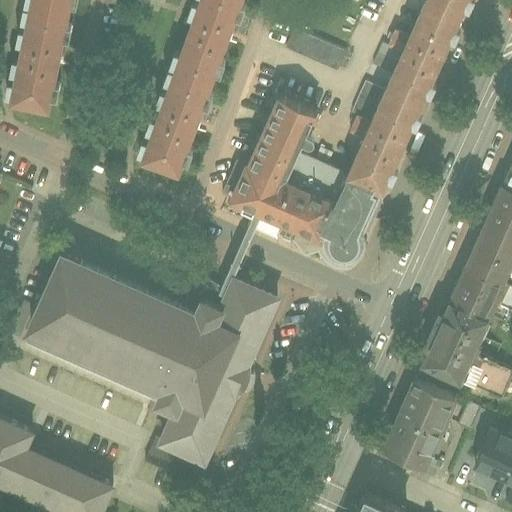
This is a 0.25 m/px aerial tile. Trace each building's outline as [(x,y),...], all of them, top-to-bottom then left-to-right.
[(69,0),(29,0),(11,101),(50,108),(69,0)] [(242,0),(197,0),(137,165),(177,179),(242,0)] [(349,171),(384,187),(467,0),(427,0),(411,35),(397,29),(390,44),(405,50),(373,120),(358,114),(350,131),(364,137),(349,171)] [(346,51),(296,30),(289,47),(338,68),(346,51)] [(356,238),(384,187),(349,171),(300,150),(319,104),(276,86),(228,201),(328,243),(328,248),(331,253),(333,256),(336,258),(342,259),(348,258),(352,256),(355,253),(357,247),(357,241),(356,238)] [(511,148),(496,185),(511,192),(511,148)] [(511,192),(496,185),(443,294),(489,314),(494,303),(509,309),(511,301),(511,192)] [(21,327),(156,389),(151,400),(168,408),(156,435),(205,457),(281,289),(228,265),(214,295),(196,287),(189,302),(59,243),(21,327)] [(443,294),(415,356),(460,376),(461,374),(501,392),(511,369),(472,352),(489,314),(443,294)] [(410,373),(378,444),(422,463),(453,392),(410,373)] [(469,399),(460,419),(493,434),(502,413),(469,399)] [(62,511),(101,511),(117,477),(30,439),(34,431),(0,416),(0,479),(16,487),(14,491),(62,511)] [(511,438),(508,437),(492,471),(511,479),(511,438)] [(406,511),(369,496),(361,511),(406,511)]
